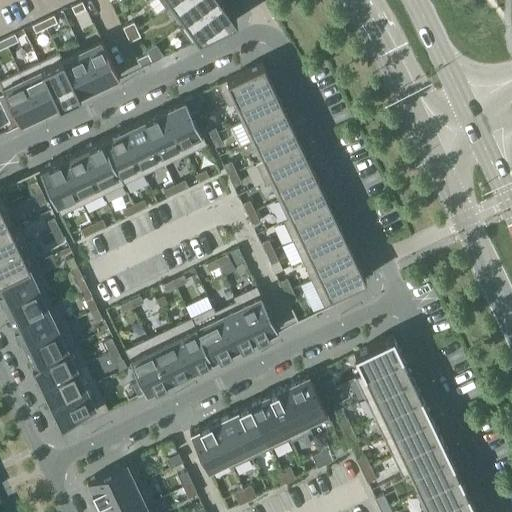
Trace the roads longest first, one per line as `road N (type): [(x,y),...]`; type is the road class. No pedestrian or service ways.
road 1 (residential): [(399,298),(265,28),(0,155)]
road 2 (residential): [(47,467),(399,298)]
road 3 (motorway): [(385,0),(511,284)]
road 4 (residential): [(504,511),(399,298)]
road 5 (secondary): [(434,145),(511,318)]
road 6 (secondary): [(360,0),(434,145)]
